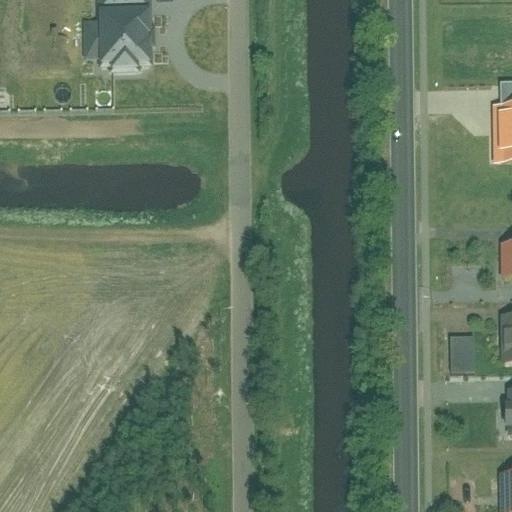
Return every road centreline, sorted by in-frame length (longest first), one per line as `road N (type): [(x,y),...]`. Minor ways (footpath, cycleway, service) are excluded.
road 1 (tertiary): [(396,0),(403,511)]
road 2 (residential): [(239,0),(242,511)]
road 3 (track): [(239,231),(95,233)]
